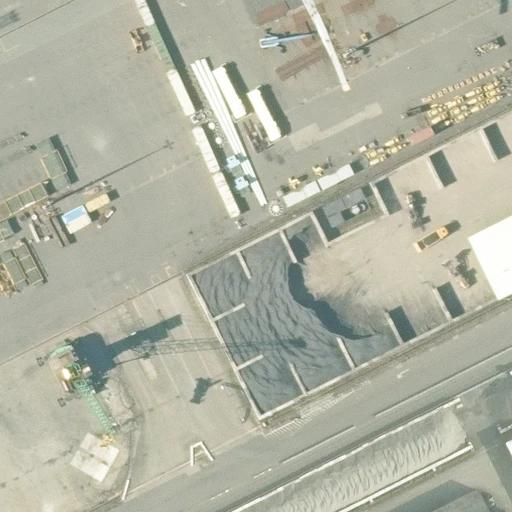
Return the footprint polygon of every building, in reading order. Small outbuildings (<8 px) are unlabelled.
[(511,215),(466,235),(494,298),(511,289),(511,215)] [(500,419),(511,448),(511,367),(501,372),(500,419)] [(333,506),(344,501),(347,508),(476,452),(463,424),(323,484),(333,506)] [(0,487),(0,511),(16,511),(8,485),(0,487)] [(489,511),(484,499),(452,511),(489,511)]
